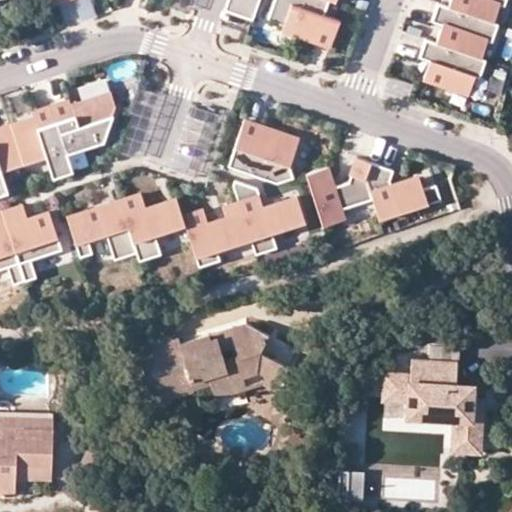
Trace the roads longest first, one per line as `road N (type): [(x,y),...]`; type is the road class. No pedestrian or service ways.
road 1 (residential): [(0,76),(123,40),(159,44),(356,108)]
road 2 (residential): [(356,108),(469,150),(511,191)]
